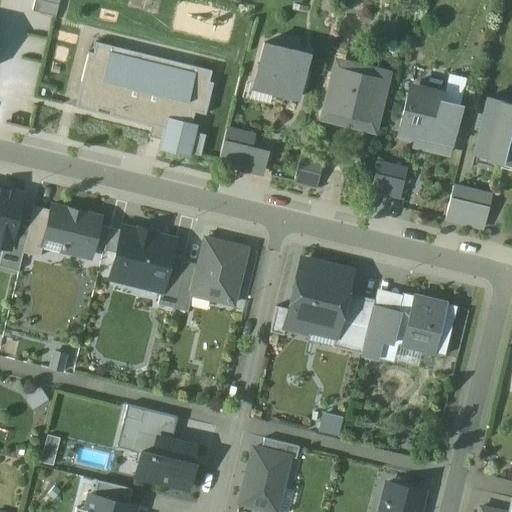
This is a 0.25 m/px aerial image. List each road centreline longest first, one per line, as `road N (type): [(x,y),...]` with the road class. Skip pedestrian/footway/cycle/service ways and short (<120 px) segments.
road 1 (residential): [(279,219),(212,511)]
road 2 (residential): [(0,151),(279,219)]
road 3 (residential): [(508,273),(450,511)]
road 4 (residential): [(279,219),(508,273)]
